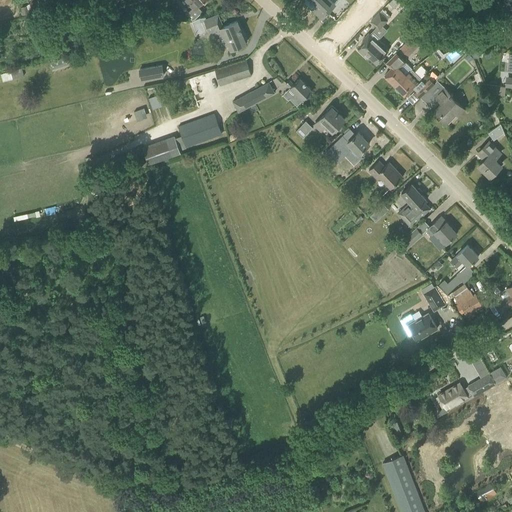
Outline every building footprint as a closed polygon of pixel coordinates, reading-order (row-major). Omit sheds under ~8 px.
[(49,9),(61,5),(62,5),(60,0),(29,0),(34,13),(49,9)] [(179,0),(180,1),(181,0),(185,0),(193,8),(187,14),(193,21),(203,11),(203,10),(202,11),(198,6),(199,5),(204,0),(179,0)] [(304,0),(305,0),(322,16),(335,3),(331,0),(304,0)] [(61,5),(49,9),(52,19),(63,15),(61,5)] [(371,21),(379,29),(387,19),(390,16),(382,9),(371,21)] [(246,43),(245,41),(247,40),(242,30),(241,30),(240,29),(237,21),(223,26),(218,14),(206,19),(205,17),(199,18),(201,22),(203,21),(209,33),(213,32),(215,38),(220,35),(224,45),(227,43),(230,50),(246,43)] [(400,47),(409,55),(421,42),(426,36),(418,28),(400,47)] [(466,32),(468,41),(470,48),(471,47),(477,46),(473,30),(466,32)] [(365,42),(358,50),(365,57),(367,55),(376,64),(385,54),(385,53),(388,50),(369,32),(362,39),(365,42)] [(468,41),(459,45),(466,53),(470,48),(468,41)] [(385,75),(395,85),(409,71),(412,69),(413,69),(396,52),(385,63),(391,68),(385,75)] [(49,61),(50,67),(66,62),(64,56),(49,61)] [(215,69),(219,85),(251,75),(246,59),(215,69)] [(139,69),(141,79),(163,75),(162,65),(139,69)] [(21,68),(0,74),(2,81),(23,75),(21,68)] [(420,96),(434,82),(428,76),(424,80),(412,69),(409,71),(395,85),(396,86),(395,87),(395,89),(398,92),(401,92),(401,91),(406,96),(414,87),(416,89),(414,91),(420,96)] [(295,93),(290,98),(297,105),(312,90),(300,78),(294,84),(289,79),(286,83),(295,93)] [(232,101),(239,112),(274,93),(268,81),(232,101)] [(442,103),(434,111),(446,122),(456,112),(458,114),(465,107),(443,85),(434,95),(442,103)] [(156,95),(160,106),(166,104),(162,93),(156,95)] [(314,125),(321,131),(325,126),(332,132),(344,118),(332,106),(314,125)] [(139,110),(134,112),(137,120),(142,118),(139,110)] [(178,125),(186,147),(222,135),(214,113),(178,125)] [(124,115),(111,120),(113,125),(126,121),(124,115)] [(296,131),(303,137),(312,127),(306,120),(296,131)] [(488,132),(493,139),(504,132),(500,123),(488,132)] [(343,135),(334,143),(345,155),(352,148),(358,154),(369,143),(358,131),(348,141),(343,135)] [(479,164),(490,176),(502,164),(496,158),(502,152),(490,140),(478,152),(485,159),(479,164)] [(332,150),(327,144),(322,149),(327,154),(332,150)] [(403,176),(389,162),(384,166),(379,160),(369,170),(377,179),(379,177),(390,188),(403,176)] [(412,184),(412,183),(401,193),(402,193),(410,202),(398,213),(410,226),(430,208),(424,201),(427,199),(426,199),(421,194),(422,193),(422,191),(419,188),(418,188),(417,189),(412,184)] [(377,209),(369,216),(375,222),(382,215),(377,209)] [(425,230),(430,236),(435,232),(446,243),(457,233),(441,216),(425,230)] [(396,246),(404,253),(407,250),(406,249),(407,248),(423,233),(417,226),(401,241),(396,246)] [(450,260),(456,267),(463,261),(468,266),(478,257),(467,245),(450,260)] [(434,265),(437,269),(442,264),(439,260),(434,265)] [(440,284),(447,293),(460,280),(456,275),(448,282),(444,279),(440,284)] [(433,283),(421,289),(424,293),(434,310),(445,304),(435,286),(433,283)] [(497,301),(498,302),(494,304),(499,312),(511,303),(511,284),(506,288),(510,294),(497,301)] [(462,303),(468,313),(482,304),(476,295),(462,303)] [(412,333),(417,340),(437,328),(428,313),(415,321),(410,313),(400,319),(409,335),(412,333)] [(439,395),(444,404),(446,408),(459,401),(460,403),(495,383),(489,372),(467,385),(467,386),(463,389),(460,383),(439,395)] [(409,421),(402,425),(406,433),(413,429),(409,421)] [(383,463),(401,511),(425,511),(403,455),(383,463)] [(486,499),(492,496),(491,495),(496,493),(491,484),(477,492),(482,500),(486,498),(486,499)]
